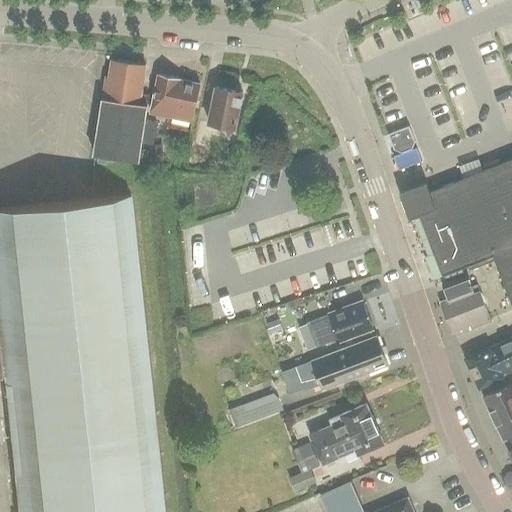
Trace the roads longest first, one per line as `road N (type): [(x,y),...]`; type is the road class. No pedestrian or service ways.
road 1 (tertiary): [(501,511),(462,439),(344,99),(331,73),(304,49)]
road 2 (tertiary): [(304,49),(262,36),(0,10)]
